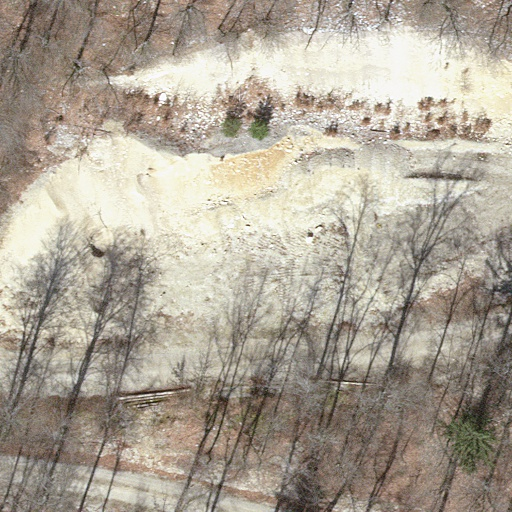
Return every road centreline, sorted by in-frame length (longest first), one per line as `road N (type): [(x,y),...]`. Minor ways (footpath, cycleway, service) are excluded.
road 1 (track): [(0,348),(128,389),(403,346),(511,311)]
road 2 (track): [(165,511),(0,470)]
